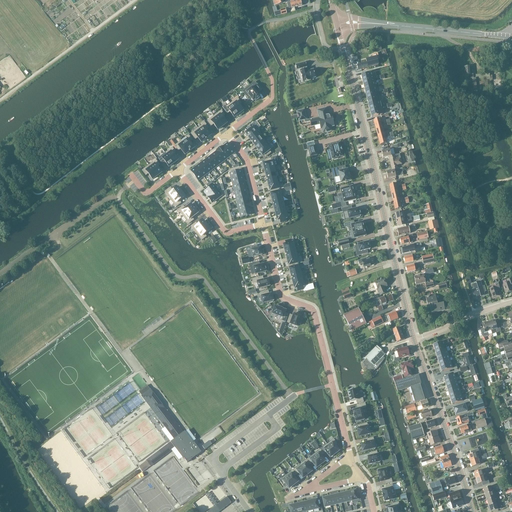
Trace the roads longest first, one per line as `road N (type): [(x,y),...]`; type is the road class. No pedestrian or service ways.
road 1 (tertiary): [(413,339),(337,25)]
road 2 (residential): [(348,458),(313,312),(280,296),(262,224)]
road 3 (tertiary): [(472,511),(413,339)]
road 4 (tertiary): [(506,36),(337,25)]
